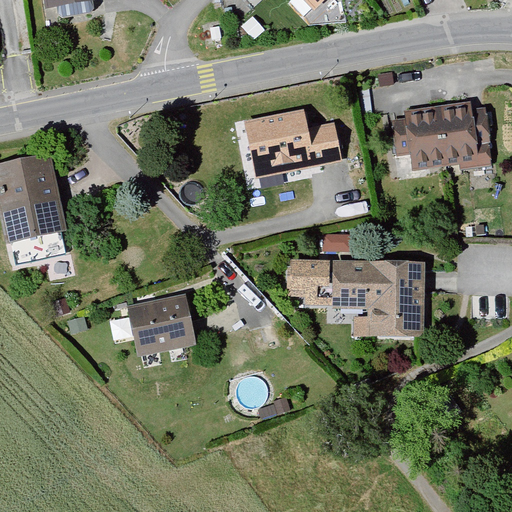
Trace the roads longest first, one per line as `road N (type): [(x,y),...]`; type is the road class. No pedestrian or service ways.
road 1 (tertiary): [(511,30),(428,37),(167,88)]
road 2 (tertiary): [(167,88),(0,121)]
